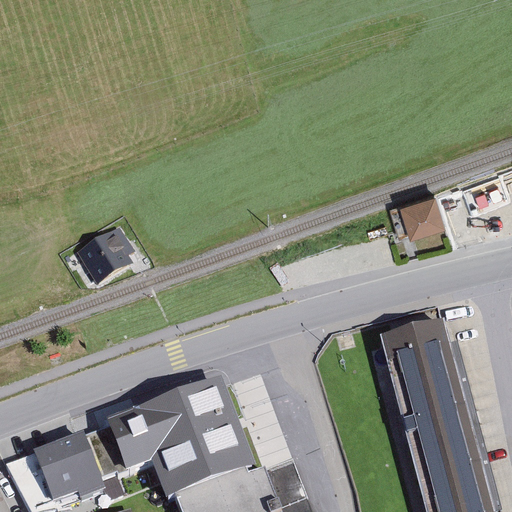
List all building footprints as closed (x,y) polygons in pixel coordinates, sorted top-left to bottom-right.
[(402,210),(412,242),(445,231),(435,200),(402,210)] [(85,259),(105,290),(138,269),(119,238),(85,259)] [(379,349),(423,511),(490,511),(441,332),(379,349)] [(284,511),(229,375),(111,423),(131,471),(158,460),(179,511),(284,511)] [(90,439),(42,457),(61,506),(109,488),(90,439)]
